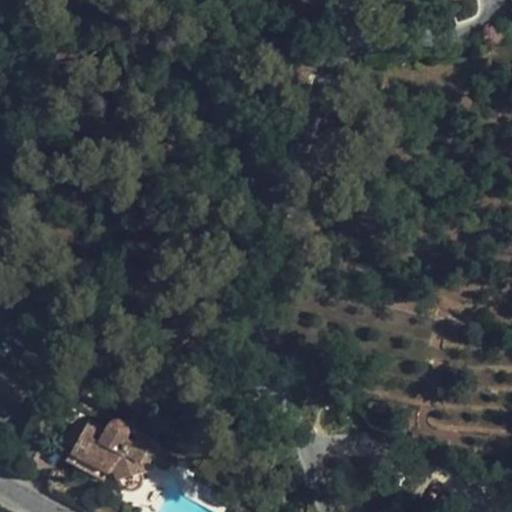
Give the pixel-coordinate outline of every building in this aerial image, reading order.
[(16,161),(3,153),(0,158),(0,162),(11,169),(16,161)] [(130,390),(124,405),(147,414),(152,400),(130,390)] [(79,437),(70,454),(106,473),(113,472),(117,482),(119,481),(121,486),(124,489),(130,491),(134,490),(137,488),(139,485),(141,480),(140,475),(142,474),(139,464),(146,462),(150,463),(159,447),(145,439),(146,438),(136,433),(133,440),(126,437),(127,434),(126,429),(122,425),(120,424),(115,423),(112,424),(107,427),(102,437),(100,441),(97,447),(79,437)] [(100,441),(82,432),(79,437),(97,447),(100,441)] [(106,473),(70,454),(66,460),(102,480),(106,473)]
